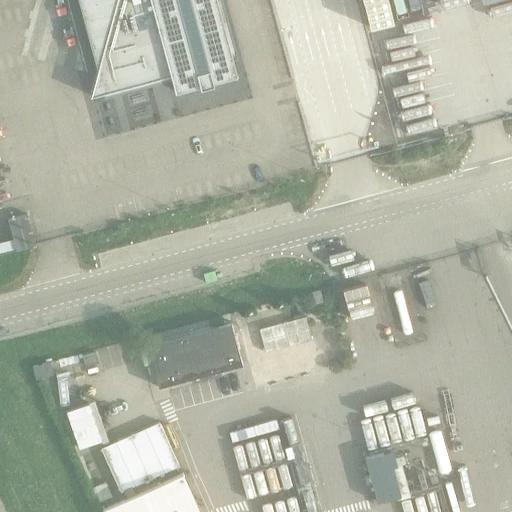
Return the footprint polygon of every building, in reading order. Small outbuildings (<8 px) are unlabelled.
[(76,0),(96,72),(90,96),(103,93),(104,96),(171,78),(174,91),(236,74),(216,0),(76,0)] [(26,214),(7,219),(16,251),(35,246),(26,214)] [(323,303),(320,291),(310,293),(314,305),(323,303)] [(401,357),(422,350),(409,310),(388,317),(401,357)] [(231,322),(147,345),(158,388),(243,365),(231,322)] [(50,362),(32,366),(36,379),(53,375),(50,362)] [(159,422),(101,448),(120,492),(121,492),(158,475),(179,466),(159,422)] [(161,483),(158,475),(121,492),(125,500),(103,510),(103,511),(200,511),(183,474),(161,483)] [(112,496),(105,482),(93,487),(99,502),(112,496)]
